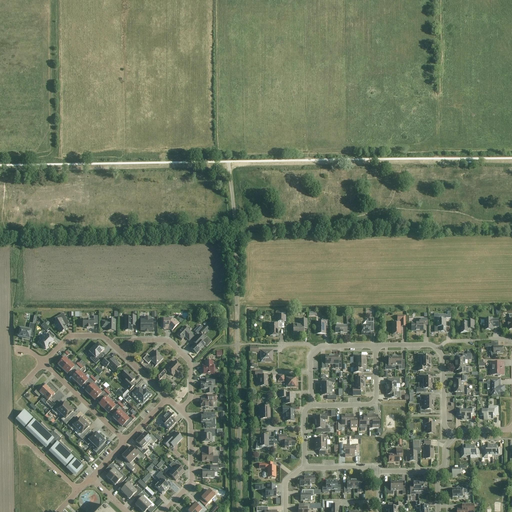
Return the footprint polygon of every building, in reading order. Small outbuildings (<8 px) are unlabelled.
[(67,330),(65,327),(63,323),(67,321),(63,314),(59,316),(61,320),(54,323),(55,324),(54,325),(56,328),(56,327),(60,333),(67,330)] [(401,327),(406,327),(406,316),(397,316),(397,323),(392,323),(392,335),(401,335),(401,327)] [(94,328),(94,325),(97,325),(97,317),(94,317),(94,320),(83,320),(83,328),(86,328),(86,329),(90,329),(90,328),(94,328)] [(125,326),(123,326),(123,330),(125,330),(125,331),(132,331),(132,327),(132,323),(136,323),(136,317),(129,317),(129,319),(125,319),(125,326)] [(152,320),(151,320),(151,318),(146,318),(146,320),(141,320),(141,331),(152,331),(152,320)] [(170,329),(172,331),(179,324),(175,320),(172,318),(169,318),(169,319),(164,319),(164,324),(163,324),(163,328),(164,328),(164,330),(168,330),(168,329),(169,330),(170,329)] [(370,332),(373,332),(373,319),(367,319),(367,326),(362,326),(362,335),(370,335),(370,332)] [(423,332),(423,325),(428,325),(428,319),(419,319),(419,323),(412,323),(412,332),(419,332),(419,333),(423,332)] [(108,331),(115,331),(115,320),(108,321),(108,322),(102,322),(102,328),(108,328),(108,331)] [(303,328),(307,328),(307,320),(300,320),(300,325),(293,325),(293,334),(303,334),(303,328)] [(435,327),(435,332),(446,332),(445,320),(436,320),(436,327),(435,327)] [(493,320),(485,320),(485,330),(493,330),(493,327),(495,327),(499,327),(498,320),(493,320)] [(317,323),(317,334),(325,334),(325,327),(328,327),(328,321),(325,321),(325,323),(317,323)] [(469,329),(473,329),(475,329),(475,321),(469,321),(469,323),(460,323),(461,327),(461,334),(467,334),(467,333),(469,333),(469,329)] [(20,329),(18,337),(29,340),(31,333),(32,333),(34,334),(36,325),(32,324),(30,324),(28,331),(20,329)] [(270,324),(270,336),(278,336),(278,324),(270,324)] [(335,326),(335,333),(347,333),(347,327),(351,327),(350,324),(347,324),(347,325),(335,326)] [(185,337),(189,341),(194,336),(189,332),(190,332),(184,327),(176,335),(182,340),(185,337)] [(46,335),(48,336),(43,341),(42,339),(38,343),(45,350),(48,347),(49,347),(51,344),(54,341),(52,340),(55,337),(49,332),(46,335)] [(197,354),(205,346),(202,343),(205,340),(199,334),(192,342),(195,344),(191,349),(192,350),(192,351),(194,353),(195,353),(197,354)] [(498,347),(498,342),(491,342),(491,348),(494,348),(494,354),(503,353),(503,347),(498,347)] [(98,344),(93,349),(92,348),(89,351),(90,352),(90,353),(94,356),(91,359),(96,364),(102,358),(99,355),(104,350),(103,349),(104,348),(101,346),(100,346),(98,344)] [(163,359),(158,354),(159,354),(156,351),(153,354),(154,354),(150,358),(147,355),(143,360),(148,364),(151,361),(156,366),(163,359)] [(261,351),(261,362),(272,362),(272,351),(261,351)] [(60,359),(63,362),(59,366),(63,370),(71,361),(69,360),(68,361),(66,359),(68,356),(70,355),(67,352),(66,354),(60,359)] [(456,362),(455,362),(455,365),(465,365),(465,360),(471,360),(471,359),(472,359),(472,355),(471,355),(471,352),(467,352),(467,355),(463,355),(463,358),(456,358),(456,362)] [(420,357),(420,363),(431,363),(431,357),(430,357),(430,356),(429,355),(429,354),(428,354),(427,354),(427,353),(426,353),(425,353),(423,353),(423,354),(417,354),(417,357),(420,357)] [(353,354),(353,361),(353,364),(356,364),(366,364),(366,358),(360,358),(360,354),(353,354)] [(332,365),(331,356),(328,356),(328,355),(326,355),(326,356),(325,356),(325,359),(322,359),(322,369),(328,369),(328,365),(332,365)] [(334,356),(331,356),(332,365),(335,365),(335,369),(341,369),(341,358),(338,358),(338,356),(337,356),(337,355),(335,355),(334,356)] [(395,366),(395,357),(392,357),(391,357),(389,357),(388,357),(388,362),(385,362),(385,370),(391,370),(391,366),(395,366)] [(398,357),(395,357),(395,366),(398,366),(398,370),(404,370),(404,360),(401,360),(401,357),(400,357),(398,357)] [(106,367),(108,366),(115,372),(120,366),(116,362),(116,361),(113,358),(110,362),(106,358),(102,363),(106,367)] [(71,361),(63,370),(68,374),(72,369),(75,372),(81,365),(78,363),(77,365),(74,362),(73,361),(72,362),(71,361)] [(175,374),(178,377),(181,374),(178,371),(179,371),(178,370),(181,367),(175,362),(169,367),(170,368),(167,371),(173,376),(175,374)] [(213,366),(213,362),(205,362),(205,367),(202,367),(203,374),(207,374),(208,375),(210,375),(210,374),(214,374),(214,366),(213,366)] [(431,363),(420,363),(420,368),(418,368),(418,372),(424,371),(423,368),(431,368),(431,363)] [(500,375),(504,375),(503,363),(491,363),(491,376),(497,375),(497,376),(498,377),(500,377),(500,376),(500,375)] [(360,370),(366,370),(366,364),(356,364),(356,367),(353,367),(353,374),(360,373),(360,370)] [(77,374),(72,379),(77,383),(85,374),(83,373),(82,374),(79,372),(81,369),(82,369),(83,368),(81,365),(75,372),(77,374)] [(456,371),(458,371),(458,374),(469,374),(469,369),(465,369),(465,365),(455,365),(455,367),(456,367),(456,371)] [(162,369),(155,377),(159,381),(166,373),(162,369)] [(120,377),(126,382),(123,384),(123,385),(129,391),(130,390),(134,386),(131,383),(135,379),(132,376),(133,375),(130,373),(129,373),(126,371),(121,376),(120,377)] [(261,377),(261,375),(262,375),(262,372),(255,372),(255,375),(257,375),(257,378),(260,378),(260,387),(267,386),(267,377),(261,377)] [(85,374),(77,383),(81,387),(86,382),(88,385),(94,379),(92,376),(90,378),(88,380),(85,378),(87,376),(85,374)] [(422,378),(423,384),(433,384),(433,378),(426,378),(426,375),(419,375),(419,378),(422,378)] [(286,381),(286,383),(286,388),(296,388),(296,378),(286,378),(286,379),(284,379),(284,376),(277,376),(277,382),(284,382),(284,381),(286,381)] [(355,382),(355,386),(364,386),(364,379),(360,379),(360,376),(352,376),(353,382),(355,382)] [(454,384),(454,387),(463,386),(463,383),(467,383),(467,377),(459,377),(459,380),(454,380),(454,384)] [(91,387),(86,392),(91,396),(99,388),(94,383),(97,381),(94,379),(88,385),(91,387)] [(201,383),(201,390),(206,390),(206,394),(211,394),(214,394),(214,385),(215,385),(214,379),(206,379),(206,383),(201,383)] [(386,386),(386,389),(396,389),(396,385),(399,385),(399,379),(393,379),(393,382),(387,382),(387,386),(386,386)] [(321,384),(321,390),(331,390),(331,383),(334,383),(334,380),(328,380),(328,383),(321,384)] [(487,390),(491,390),(491,394),(491,397),(498,397),(498,394),(504,394),(504,387),(498,387),(498,381),(491,381),(487,381),(487,390)] [(433,384),(423,384),(423,389),(420,389),(420,392),(426,392),(426,389),(433,389),(433,384)] [(34,393),(39,397),(41,395),(43,397),(51,390),(46,386),(42,390),(41,391),(39,388),(34,393)] [(364,386),(355,386),(355,389),(353,389),(353,395),(360,395),(360,392),(364,392),(364,386)] [(463,386),(454,387),(454,389),(454,393),(461,393),(461,396),(467,396),(467,390),(463,390),(463,386)] [(99,388),(91,396),(95,400),(98,397),(101,399),(107,393),(108,392),(108,391),(110,389),(108,387),(106,389),(104,391),(102,393),(99,391),(100,389),(99,388)] [(139,388),(133,394),(143,404),(152,395),(146,389),(143,392),(139,388)] [(119,389),(116,392),(122,399),(125,396),(119,389)] [(387,395),(389,395),(389,398),(400,398),(400,393),(396,393),(396,389),(386,389),(386,392),(387,392),(387,395)] [(43,397),(48,401),(45,404),(46,404),(48,406),(52,402),(50,399),(51,398),(55,394),(51,390),(43,397)] [(331,390),(321,390),(321,396),(328,396),(328,400),(336,399),(336,396),(331,396),(331,390)] [(287,394),(287,392),(280,392),(280,398),(285,398),(286,404),(294,404),(293,398),(294,398),(294,394),(287,394)] [(99,405),(104,409),(112,401),(110,399),(109,401),(107,398),(109,395),(107,393),(101,399),(103,401),(99,405)] [(424,401),(424,404),(433,404),(433,401),(434,401),(434,399),(433,399),(433,398),(430,398),(430,395),(420,395),(420,401),(424,401)] [(208,409),(208,408),(213,408),(213,401),(216,401),(216,396),(207,396),(207,400),(201,400),(201,408),(205,408),(205,409),(206,409),(208,409)] [(112,401),(104,409),(108,413),(112,409),(115,412),(120,406),(122,404),(119,402),(118,404),(115,407),(112,404),(114,402),(112,401)] [(59,412),(62,415),(69,407),(65,403),(61,407),(58,404),(52,410),(57,415),(59,412)] [(117,414),(113,418),(118,422),(126,414),(125,412),(125,411),(123,409),(124,407),(122,404),(120,406),(115,412),(117,414)] [(267,412),(270,412),(270,404),(266,404),(266,408),(260,408),(260,420),(267,420),(267,412)] [(433,404),(424,404),(424,408),(420,408),(420,414),(431,414),(430,411),(433,411),(433,410),(434,409),(434,408),(433,407),(433,404)] [(69,407),(62,415),(64,417),(61,419),(66,424),(72,418),(69,415),(74,411),(69,407)] [(488,410),(489,420),(493,420),(493,416),(498,416),(498,410),(498,407),(488,407),(488,410)] [(290,411),(290,408),(283,408),(283,414),(286,414),(286,422),(294,422),(294,414),(295,414),(295,411),(290,411)] [(466,421),(466,410),(461,410),(461,408),(457,408),(457,417),(462,417),(462,421),(466,421)] [(472,410),(466,410),(466,421),(471,420),(471,417),(475,417),(475,408),(472,408),(472,410)] [(484,420),(489,420),(488,410),(479,410),(479,417),(484,417),(484,420)] [(68,467),(76,475),(83,469),(81,467),(82,465),(69,453),(72,451),(59,438),(61,436),(55,430),(53,433),(42,422),(40,425),(27,412),(26,414),(24,412),(17,419),(26,426),(32,420),(33,421),(27,428),(47,447),(49,444),(51,446),(54,444),(55,446),(51,450),(66,466),(73,459),(74,461),(68,467)] [(164,426),(169,430),(176,423),(171,418),(173,417),(168,412),(161,419),(162,420),(162,423),(164,425),(164,426)] [(201,417),(201,423),(205,423),(205,424),(211,424),(211,419),(214,419),(214,413),(203,414),(203,417),(201,417)] [(122,426),(123,425),(126,428),(134,419),(131,417),(129,420),(129,419),(126,417),(128,415),(126,414),(118,422),(122,426)] [(315,418),(315,424),(325,424),(325,421),(327,421),(327,414),(321,414),(321,418),(315,418)] [(360,419),(360,428),(366,428),(366,425),(369,425),(369,415),(363,415),(363,419),(360,419)] [(369,415),(369,425),(372,425),(372,428),(379,428),(379,418),(375,418),(375,415),(369,415)] [(347,426),(347,416),(341,416),(341,422),(338,422),(338,430),(341,430),(341,428),(344,428),(344,426),(347,426)] [(347,416),(347,426),(350,426),(350,428),(356,428),(356,422),(356,419),(353,419),(353,416),(347,416)] [(75,428),(78,430),(85,422),(80,418),(76,422),(74,419),(68,426),(73,430),(75,428)] [(432,424),(432,421),(424,421),(424,424),(427,424),(427,427),(427,428),(427,430),(427,431),(429,431),(429,434),(435,434),(435,429),(434,429),(434,424),(432,424)] [(85,422),(78,430),(80,432),(77,435),(82,439),(88,433),(85,431),(89,427),(85,422)] [(325,424),(315,424),(315,430),(321,430),(321,433),(329,433),(329,429),(328,429),(328,427),(325,427),(325,424)] [(202,434),(202,443),(211,442),(211,437),(215,437),(215,431),(204,431),(205,434),(202,434)] [(91,442),(93,445),(101,438),(96,433),(91,438),(88,434),(83,440),(88,445),(91,442)] [(182,439),(176,433),(171,439),(169,437),(163,443),(168,448),(171,445),(174,448),(182,439)] [(140,438),(148,446),(150,444),(152,445),(157,441),(152,436),(149,438),(144,434),(140,438)] [(257,442),(256,448),(256,450),(261,450),(261,447),(274,447),(273,439),(268,439),(268,436),(259,436),(259,442),(257,442)] [(286,439),(286,436),(279,436),(279,443),(285,442),(285,448),(291,448),(291,447),(295,447),(295,439),(286,439)] [(315,441),(315,446),(327,445),(327,441),(328,441),(328,436),(319,436),(319,441),(315,441)] [(101,438),(93,445),(96,447),(93,450),(98,456),(104,450),(101,447),(105,442),(101,438)] [(148,450),(146,448),(148,446),(140,438),(136,443),(141,447),(138,450),(144,455),(148,450)] [(426,459),(433,459),(433,447),(429,447),(429,445),(430,445),(430,441),(424,441),(424,445),(426,445),(426,447),(426,459)] [(340,444),(340,454),(340,455),(343,455),(343,454),(345,454),(345,458),(350,458),(350,447),(349,447),(349,445),(343,445),(343,444),(340,444)] [(328,455),(328,450),(327,445),(315,446),(315,450),(319,450),(319,455),(328,455)] [(350,447),(350,458),(354,458),(354,454),(359,454),(359,445),(354,445),(354,447),(350,447)] [(493,455),(492,445),(488,445),(488,449),(483,449),(483,458),(488,458),(488,456),(493,455)] [(497,445),(492,445),(493,455),(502,455),(502,449),(497,449),(497,445)] [(470,456),(470,446),(466,446),(466,450),(461,450),(461,458),(465,458),(465,456),(470,456)] [(475,446),(470,446),(470,456),(470,459),(480,458),(480,456),(479,449),(475,449),(475,446)] [(126,453),(134,460),(136,458),(139,460),(141,458),(143,460),(145,457),(138,451),(136,453),(131,448),(126,453)] [(202,454),(202,462),(212,462),(212,465),(218,464),(218,457),(213,457),(213,454),(212,454),(212,448),(205,448),(205,454),(202,454)] [(417,454),(420,454),(420,448),(414,448),(414,452),(409,452),(409,462),(417,462),(417,454)] [(399,457),(402,457),(402,450),(396,450),(396,454),(393,454),(393,455),(389,455),(389,462),(399,462),(399,457)] [(132,462),(134,460),(126,453),(122,457),(127,462),(125,465),(132,472),(134,469),(132,467),(134,465),(132,462)] [(169,466),(173,470),(180,477),(184,472),(179,468),(181,465),(177,461),(174,464),(173,463),(169,466)] [(267,467),(268,474),(266,474),(265,473),(263,473),(262,474),(262,477),(263,478),(265,478),(266,477),(268,477),(268,478),(275,478),(275,467),(272,467),(272,463),(266,463),(266,464),(259,464),(259,467),(267,467)] [(109,479),(111,481),(118,474),(114,470),(116,468),(112,464),(107,469),(111,473),(106,478),(108,480),(109,479)] [(202,470),(202,478),(214,478),(214,473),(218,473),(218,466),(210,466),(210,470),(202,470)] [(452,469),(452,478),(457,478),(457,475),(461,475),(461,469),(466,469),(466,466),(460,466),(460,469),(452,469)] [(176,481),(180,477),(173,470),(171,472),(168,470),(164,474),(169,479),(171,477),(176,481)] [(118,474),(111,481),(113,483),(113,484),(115,486),(119,482),(121,484),(126,478),(120,472),(118,474)] [(160,481),(158,483),(166,491),(169,489),(168,488),(169,487),(165,482),(167,480),(162,475),(158,479),(160,481)] [(309,483),(314,483),(314,477),(304,477),(304,480),(300,480),(300,487),(309,487),(309,483)] [(123,493),(125,495),(132,488),(128,484),(132,480),(129,478),(122,485),(125,487),(120,492),(123,494),(123,493)] [(353,489),(353,480),(350,480),(348,480),(347,480),(347,484),(344,484),(344,493),(350,493),(350,489),(353,489)] [(356,480),(353,480),(353,489),(357,489),(357,493),(363,493),(363,484),(360,484),(360,480),(359,480),(358,480),(357,480),(356,480)] [(331,491),(331,481),(325,481),(325,486),(322,486),(322,493),(328,492),(328,491),(331,491)] [(337,481),(331,481),(331,491),(335,491),(335,492),(340,492),(340,486),(337,486),(337,481)] [(423,481),(418,481),(418,482),(418,493),(421,492),(421,495),(427,495),(427,488),(423,488),(423,481)] [(396,491),(396,482),(390,482),(390,487),(387,487),(387,495),(393,495),(393,491),(396,491)] [(402,482),(396,482),(396,491),(402,491),(402,495),(405,495),(405,486),(402,486),(402,482)] [(410,488),(410,495),(415,495),(415,493),(418,493),(418,482),(413,482),(413,486),(410,486),(410,488)] [(164,494),(166,491),(158,483),(156,485),(154,483),(152,485),(151,484),(149,487),(155,492),(157,490),(162,494),(163,493),(164,494)] [(270,496),(276,496),(275,485),(264,485),(264,490),(266,490),(266,497),(270,497),(270,496)] [(463,497),(463,494),(467,494),(467,491),(467,486),(460,486),(460,489),(453,489),(453,497),(459,497),(463,497)] [(132,488),(125,495),(127,497),(127,498),(129,500),(133,496),(136,498),(142,492),(137,487),(135,490),(132,488)] [(205,494),(211,500),(215,496),(217,494),(215,492),(213,494),(209,490),(205,494)] [(300,494),(300,501),(310,501),(310,497),(313,497),(313,491),(307,491),(307,494),(300,494)] [(138,507),(140,509),(147,502),(142,498),(144,496),(142,494),(137,499),(139,501),(135,505),(137,508),(138,507)] [(203,500),(201,502),(201,503),(205,506),(207,504),(208,504),(211,500),(205,494),(201,498),(203,500)] [(147,502),(140,509),(142,511),(141,511),(145,511),(148,510),(150,511),(152,511),(157,508),(155,506),(153,508),(147,502)] [(333,505),(333,502),(326,502),(326,508),(331,508),(331,511),(337,511),(338,505),(333,505)] [(419,509),(419,511),(428,511),(428,506),(422,506),(422,503),(415,503),(415,506),(416,506),(416,509),(419,509)]
